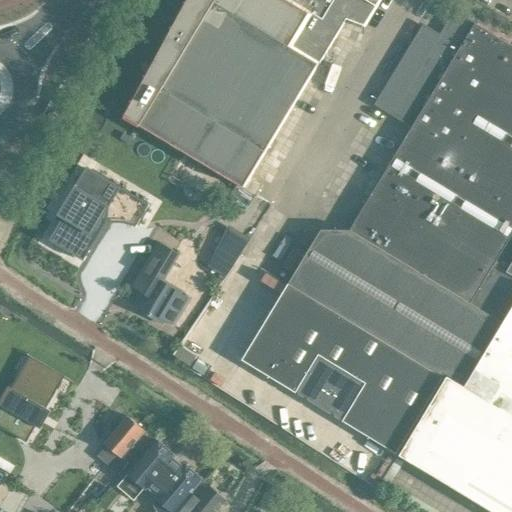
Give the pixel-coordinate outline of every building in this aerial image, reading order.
[(174,0),(119,110),(249,189),(256,178),(245,171),(313,57),(218,0),(174,0)] [(218,0),(313,57),(314,57),(340,14),(359,21),(371,0),(218,0)] [(396,138),(344,224),(465,298),(477,305),(497,317),(511,293),(511,272),(501,266),(511,246),(511,42),(504,37),(471,17),(443,0),(442,0),(442,1),(448,4),(434,27),(428,23),(426,27),(415,20),(372,93),(368,98),(389,110),(406,121),(396,138)] [(57,211),(44,234),(69,249),(78,254),(101,217),(120,184),(86,163),(81,160),(70,178),(58,198),(54,206),(53,205),(51,209),(52,210),(53,209),(57,211)] [(127,187),(113,211),(130,221),(144,198),(127,187)] [(315,224),(283,278),(438,372),(440,369),(443,371),(459,381),(497,317),(344,224),(316,224),(315,224)] [(146,270),(128,300),(157,318),(159,314),(167,319),(184,292),(175,287),(176,286),(157,275),(174,248),(168,245),(153,236),(136,264),(146,270)] [(511,246),(501,266),(511,272),(511,246)] [(283,278),(237,354),(391,447),(438,372),(283,278)] [(443,371),(394,449),(500,511),(511,511),(511,293),(497,317),(459,381),(443,371)] [(173,339),(167,348),(185,360),(191,350),(173,339)] [(0,423),(11,431),(17,422),(26,427),(30,420),(35,422),(45,405),(40,402),(49,386),(44,383),(53,366),(24,349),(23,351),(31,356),(23,371),(16,367),(7,383),(2,380),(0,384),(0,423)] [(107,445),(98,455),(113,467),(122,457),(116,452),(122,445),(139,424),(122,410),(99,437),(107,445)] [(122,445),(116,452),(122,457),(126,460),(149,433),(139,424),(122,445)] [(122,467),(119,472),(135,486),(139,482),(141,483),(143,481),(156,467),(164,474),(176,459),(168,452),(170,450),(151,434),(122,467)] [(163,511),(195,476),(197,473),(178,457),(176,459),(164,474),(156,467),(143,481),(152,488),(150,491),(148,494),(147,498),(148,502),(151,505),(146,511),(147,511),(163,511)] [(195,476),(166,510),(168,511),(204,511),(221,493),(204,479),(201,482),(195,476)]
